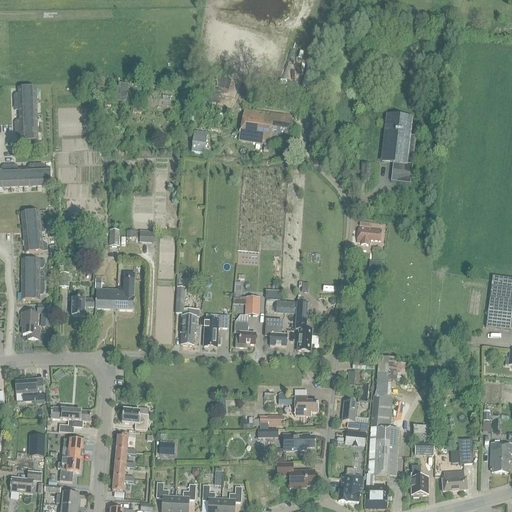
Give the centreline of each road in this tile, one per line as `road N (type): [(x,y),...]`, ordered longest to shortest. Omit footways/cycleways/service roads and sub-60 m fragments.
road 1 (residential): [(335,358),(349,208),(308,156),(301,120)]
road 2 (residential): [(97,365),(117,356),(335,358)]
road 3 (residential): [(93,511),(106,385),(97,365)]
road 4 (residential): [(323,503),(335,358)]
road 5 (residential): [(6,363),(11,301),(7,245),(0,245)]
